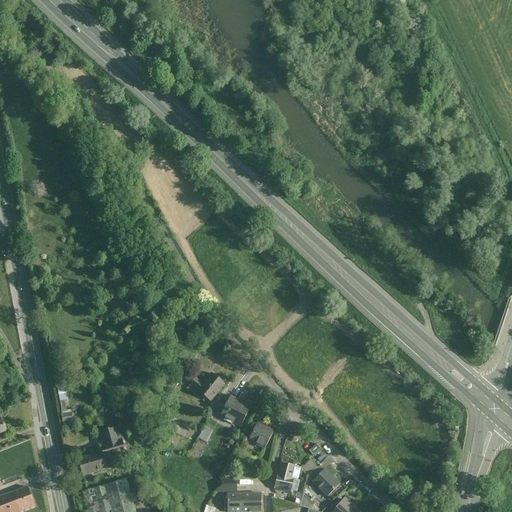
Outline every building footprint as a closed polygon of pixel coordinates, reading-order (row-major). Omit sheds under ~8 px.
[(197,388),(209,399),(224,381),(212,371),(203,381),(197,388)] [(203,381),(195,375),(190,382),(197,388),(203,381)] [(179,379),(173,376),(167,384),(174,388),(179,379)] [(55,392),(58,402),(66,399),(63,389),(55,392)] [(238,399),(230,395),(220,414),(241,424),(250,406),(237,400),(238,399)] [(262,403),(257,414),(263,418),(269,406),(262,403)] [(70,411),(62,412),(64,428),(73,426),(70,411)] [(257,421),(248,438),(265,446),(273,430),(257,421)] [(204,439),(211,427),(205,423),(198,436),(204,439)] [(114,430),(102,434),(105,445),(117,442),(114,430)] [(102,453),(78,460),(80,469),(78,470),(80,476),(82,475),(82,476),(107,469),(107,467),(108,467),(107,462),(105,463),(104,460),(109,458),(109,459),(124,454),(124,452),(124,451),(124,450),(125,448),(124,443),(122,443),(121,443),(121,441),(117,442),(105,445),(101,447),(102,453)] [(300,466),(282,461),(276,486),(291,490),(294,476),(298,477),(300,466)] [(318,465),(308,475),(313,479),(323,470),(318,465)] [(340,482),(325,467),(323,470),(313,479),(328,494),(340,482)] [(237,477),(221,477),(215,489),(237,489),(237,477)] [(134,511),(126,480),(81,493),(86,511),(134,511)] [(28,487),(9,494),(13,505),(9,506),(11,511),(21,511),(35,507),(28,487)] [(261,492),(227,492),(227,511),(261,510),(261,492)] [(9,494),(0,497),(0,511),(11,511),(9,506),(13,505),(9,494)] [(300,504),(312,505),(313,496),(300,495),(300,504)] [(360,511),(344,497),(330,511),(360,511)]
